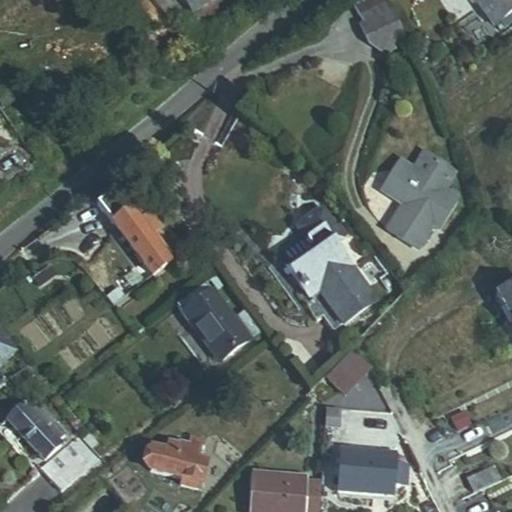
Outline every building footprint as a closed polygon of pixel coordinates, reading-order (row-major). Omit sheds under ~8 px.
[(188,0),(197,13),(216,0),(188,0)] [(511,0),(461,0),(462,1),(470,3),(484,26),(511,8),(511,0)] [(376,47),(399,33),(380,1),(356,16),(376,47)] [(436,218),(442,220),(456,187),(400,164),(385,195),(409,206),(398,229),(426,240),(436,218)] [(167,263),(155,241),(162,236),(150,216),(140,223),(129,205),(107,218),(144,276),(167,263)] [(332,298),(354,284),(319,229),(280,251),(299,284),(317,274),(332,298)] [(511,309),(511,288),(489,300),(497,317),(511,309)] [(172,307),(180,320),(209,304),(200,289),(172,307)] [(211,370),(238,353),(209,304),(180,320),(211,370)] [(506,335),(511,331),(511,309),(497,317),(506,335)] [(316,373),(331,388),(356,365),(341,349),(316,373)] [(22,381),(14,369),(0,378),(0,388),(4,393),(22,381)] [(28,430),(41,422),(33,409),(26,414),(21,406),(15,410),(10,403),(0,408),(0,432),(16,457),(37,443),(28,430)] [(153,496),(174,504),(187,469),(178,466),(185,446),(170,440),(167,448),(150,442),(146,453),(137,450),(130,472),(158,482),(153,496)] [(81,502),(113,485),(103,465),(70,482),(81,502)] [(0,483),(0,496),(1,499),(31,480),(24,469),(0,483)] [(320,511),(374,511),(378,481),(325,474),(320,511)] [(1,499),(9,511),(39,494),(31,480),(1,499)] [(374,511),(393,511),(395,492),(390,482),(378,481),(374,511)] [(224,511),(279,511),(282,492),(228,486),(224,511)] [(301,511),(303,494),(282,492),(279,511),(301,511)]
